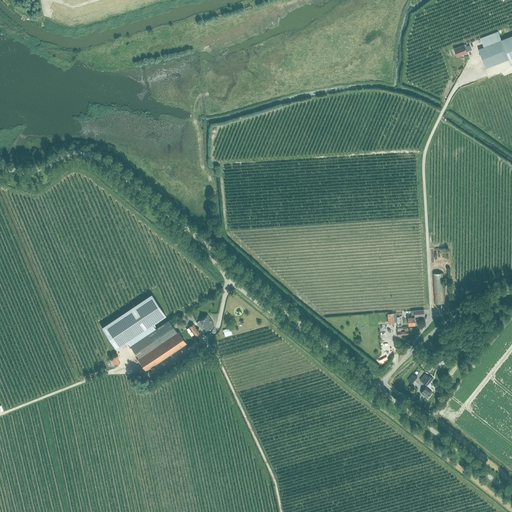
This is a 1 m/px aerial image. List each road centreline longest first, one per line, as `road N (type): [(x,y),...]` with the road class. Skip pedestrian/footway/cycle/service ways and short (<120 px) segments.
road 1 (tertiary): [(377,388),(96,157),(65,153),(25,172),(0,166)]
road 2 (tertiary): [(511,495),(377,388)]
road 3 (track): [(212,249),(211,180),(200,159),(195,107)]
